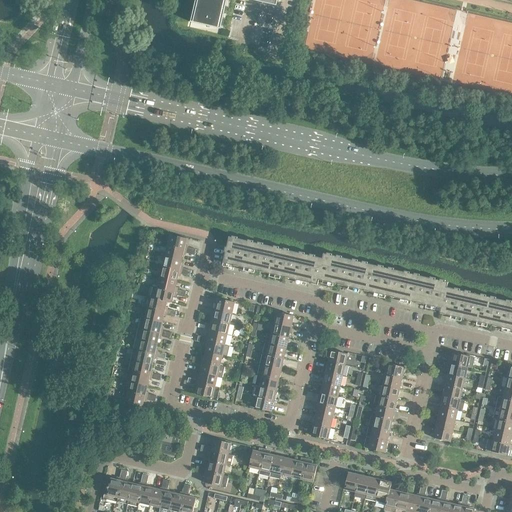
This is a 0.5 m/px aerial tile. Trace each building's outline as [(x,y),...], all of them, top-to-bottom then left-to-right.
[(196,0),(192,21),(191,21),(191,22),(221,29),(221,28),(227,0),(250,0),(277,6),(278,0),(196,0)] [(170,235),(168,246),(187,250),(187,247),(188,246),(185,245),(187,238),(170,235)] [(249,269),(255,243),(229,237),(223,263),(249,269)] [(275,275),(281,249),(255,243),(249,269),(275,275)] [(186,253),(190,254),(191,248),(187,247),(187,250),(168,246),(165,256),(182,260),(183,254),(185,255),(186,253)] [(301,281),(307,255),(281,249),(275,275),(301,281)] [(328,282),(334,256),(324,254),(323,258),(307,255),(301,281),(318,285),(319,280),(328,282)] [(180,266),(182,260),(165,256),(163,267),(182,271),(182,268),(183,267),(180,266)] [(354,288),(360,262),(334,256),(328,282),(354,288)] [(380,294),(386,268),(360,262),(354,288),(380,294)] [(181,274),(185,275),(187,269),(182,268),(182,271),(163,267),(160,277),(177,281),(178,275),(181,276),(181,274)] [(406,300),(412,274),(386,268),(380,294),(406,300)] [(432,306),(437,280),(412,274),(406,300),(432,306)] [(176,287),(177,281),(160,277),(156,276),(153,287),(177,292),(177,289),(178,288),(176,287)] [(456,317),(462,291),(447,287),(448,282),(437,280),(432,306),(441,308),(440,313),(456,317)] [(176,295),(180,296),(182,290),(177,289),(177,292),(153,287),(151,297),(155,298),(167,301),(167,302),(172,303),(173,296),(176,297),(176,295)] [(482,323),(488,297),(462,291),(456,317),(482,323)] [(166,307),(167,302),(167,301),(155,298),(151,297),(148,308),(167,312),(168,309),(168,307),(166,307)] [(508,329),(511,312),(511,302),(488,297),(482,323),(508,329)] [(217,304),(215,310),(232,313),(235,302),(216,298),(215,301),(215,303),(217,304)] [(170,316),(172,310),(168,309),(167,312),(148,308),(143,307),(141,317),(162,322),(164,316),(166,317),(166,315),(170,316)] [(230,324),(232,313),(215,310),(214,315),(212,315),(212,316),(207,315),(206,322),(210,322),(211,319),(230,324)] [(277,312),(275,323),(291,327),(294,316),(277,312)] [(161,328),(162,322),(141,317),(138,328),(162,333),(163,330),(163,329),(161,328)] [(227,334),(230,324),(211,319),(210,322),(210,324),(212,325),(211,331),(227,334)] [(289,338),(291,327),(275,323),(272,334),(289,338)] [(165,337),(167,331),(163,330),(162,333),(138,328),(136,339),(157,343),(159,338),(161,338),(161,337),(165,337)] [(225,345),(227,334),(211,331),(209,336),(207,336),(207,338),(202,337),(201,343),(205,344),(206,341),(225,345)] [(406,340),(408,333),(400,331),(399,338),(406,340)] [(289,338),(272,334),(267,333),(265,343),(286,348),(289,338)] [(156,349),(157,343),(136,339),(133,349),(157,355),(158,352),(158,350),(156,349)] [(230,346),(225,345),(206,341),(205,344),(205,345),(207,346),(206,352),(222,355),(227,357),(230,346)] [(284,359),(286,348),(265,343),(262,354),(284,359)] [(161,359),(162,353),(158,352),(157,355),(133,349),(131,360),(152,365),(154,359),(156,359),(156,358),(161,359)] [(331,350),(328,361),(345,365),(348,354),(331,350)] [(220,366),(222,355),(206,352),(204,358),(202,357),(202,359),(198,358),(196,364),(200,365),(201,362),(220,366)] [(453,353),(451,364),(468,368),(472,369),(475,358),(453,353)] [(281,369),(284,359),(262,354),(260,364),(281,369)] [(151,370),(152,365),(131,360),(129,370),(133,371),(152,376),(153,373),(153,371),(151,370)] [(343,376),(345,365),(328,361),(326,372),(343,376)] [(225,367),(220,366),(201,362),(200,365),(200,366),(202,367),(201,373),(218,377),(222,378),(225,367)] [(388,363),(386,374),(402,378),(405,367),(388,363)] [(279,380),(281,369),(260,364),(258,375),(279,380)] [(465,378),(468,368),(451,364),(448,374),(465,378)] [(156,380),(157,374),(153,373),(152,376),(133,371),(131,382),(147,386),(149,380),(151,380),(151,379),(156,380)] [(340,386),(343,376),(326,372),(324,382),(340,386)] [(215,387),(218,377),(201,373),(199,379),(197,378),(197,380),(193,379),(191,385),(195,386),(196,383),(215,387)] [(400,389),(402,378),(386,374),(383,385),(400,389)] [(463,389),(465,378),(448,374),(446,385),(463,389)] [(277,390),(279,380),(258,375),(255,385),(277,390)] [(146,392),(147,386),(131,382),(128,392),(147,397),(148,394),(148,392),(146,392)] [(338,397),(340,386),(324,382),(321,393),(338,397)] [(220,388),(215,387),(196,383),(195,386),(195,387),(197,388),(196,394),(211,398),(210,399),(212,399),(212,398),(217,399),(220,388)] [(274,401),(277,390),(255,385),(253,396),(274,401)] [(397,399),(400,389),(383,385),(381,396),(397,399)] [(460,399),(463,389),(446,385),(443,395),(460,399)] [(511,400),(511,389),(505,388),(503,398),(511,400)] [(147,400),(151,401),(152,395),(148,394),(147,397),(128,392),(126,403),(142,407),(144,401),(146,401),(147,400)] [(335,407),(338,397),(321,393),(319,403),(335,407)] [(397,399),(381,396),(376,394),(374,405),(378,406),(395,410),(397,399)] [(464,400),(460,399),(443,395),(441,406),(458,410),(462,411),(464,400)] [(272,412),(274,401),(253,396),(250,407),(255,408),(272,412)] [(511,400),(503,398),(498,397),(496,407),(501,409),(511,411),(511,400)] [(333,418),(335,407),(319,403),(316,414),(333,418)] [(392,420),(395,410),(378,406),(376,417),(392,420)] [(455,420),(458,410),(441,406),(439,416),(455,420)] [(511,422),(511,411),(501,409),(498,419),(511,422)] [(331,428),(333,418),(316,414),(314,424),(331,428)] [(392,420),(376,417),(371,415),(369,426),(390,431),(392,420)] [(453,431),(455,420),(439,416),(436,427),(453,431)] [(511,433),(511,422),(498,419),(496,430),(511,433)] [(328,439),(331,428),(314,424),(311,435),(328,439)] [(388,441),(390,431),(369,426),(366,437),(388,441)] [(450,442),(453,431),(436,427),(434,438),(450,442)] [(510,444),(511,435),(511,433),(496,430),(493,440),(510,444)] [(385,453),(388,441),(366,437),(364,448),(385,453)] [(210,447),(206,446),(205,452),(209,453),(209,450),(228,454),(231,443),(214,439),(213,446),(211,445),(210,447)] [(510,444),(493,440),(488,439),(486,450),(507,455),(510,444)] [(260,470),(264,453),(265,449),(262,449),(260,450),(259,452),(253,450),(249,467),(260,470)] [(265,449),(264,453),(260,470),(259,474),(270,477),(275,455),(269,454),(269,452),(268,450),(265,449)] [(233,455),(228,454),(209,450),(209,453),(208,454),(211,455),(209,461),(226,465),(231,466),(233,455)] [(281,475),(285,458),(275,455),(270,477),(280,479),(281,475)] [(292,477),(296,460),(285,458),(281,475),(292,477)] [(301,462),(296,460),(292,477),(302,479),(306,463),(307,459),(304,458),(302,460),(301,462)] [(307,459),(306,463),(302,479),(313,482),(317,465),(311,464),(311,462),(310,460),(307,459)] [(224,475),(226,465),(209,461),(208,467),(206,466),(205,468),(201,467),(200,473),(204,474),(205,471),(224,475)] [(229,476),(224,475),(205,471),(204,474),(204,475),(206,476),(204,483),(226,488),(229,476)] [(356,492),(360,475),(348,472),(345,489),(356,492)] [(128,504),(133,484),(133,483),(127,482),(127,480),(126,479),(127,475),(121,474),(120,478),(123,479),(117,502),(128,504)] [(365,499),(370,478),(360,475),(356,492),(355,496),(365,499)] [(123,479),(120,478),(118,478),(117,480),(108,478),(103,499),(117,502),(123,479)] [(376,501),(381,480),(370,478),(365,499),(376,501)] [(150,505),(154,488),(148,487),(148,485),(147,484),(148,480),(142,479),(141,483),(144,484),(139,503),(150,505)] [(392,483),(381,480),(376,501),(386,504),(387,499),(390,489),(392,483)] [(144,484),(141,483),(139,483),(138,485),(133,483),(133,484),(128,504),(138,507),(139,503),(144,484)] [(171,510),(175,493),(169,492),(169,490),(168,489),(169,485),(163,484),(162,488),(165,488),(160,507),(171,510)] [(406,511),(411,494),(405,493),(405,490),(404,490),(405,486),(399,484),(398,489),(401,489),(395,511),(406,511)] [(165,488),(162,488),(160,487),(160,490),(154,488),(150,505),(160,507),(165,488)] [(189,494),(190,490),(184,488),(183,493),(186,493),(181,511),(193,511),(196,498),(190,497),(190,494),(189,494)] [(395,511),(401,489),(398,489),(396,488),(395,491),(390,489),(387,499),(386,504),(384,511),(388,511),(395,511)] [(428,511),(432,499),(426,498),(427,495),(425,495),(426,491),(420,489),(419,494),(422,494),(417,511),(428,511)] [(181,511),(186,493),(183,493),(181,492),(181,495),(175,493),(171,510),(179,511),(181,511)] [(417,511),(422,494),(419,494),(417,493),(417,496),(411,494),(406,511),(417,511)] [(451,511),(453,504),(447,503),(448,500),(446,500),(447,496),(441,494),(440,499),(443,499),(440,511),(451,511)] [(440,511),(443,499),(440,499),(439,498),(438,500),(432,499),(428,511),(440,511)] [(467,505),(468,501),(462,499),(461,503),(464,504),(462,511),(473,511),(475,509),(468,507),(469,505),(467,505)] [(462,511),(464,504),(461,503),(460,503),(459,505),(453,504),(451,511),(462,511)]
